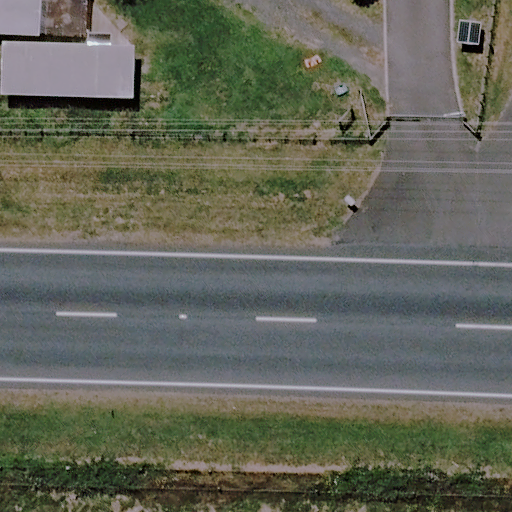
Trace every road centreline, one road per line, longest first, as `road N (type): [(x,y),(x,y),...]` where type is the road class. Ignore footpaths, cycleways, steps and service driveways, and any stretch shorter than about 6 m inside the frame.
road 1 (unclassified): [(511,328),(0,313)]
road 2 (unknown): [(433,325),(463,0)]
